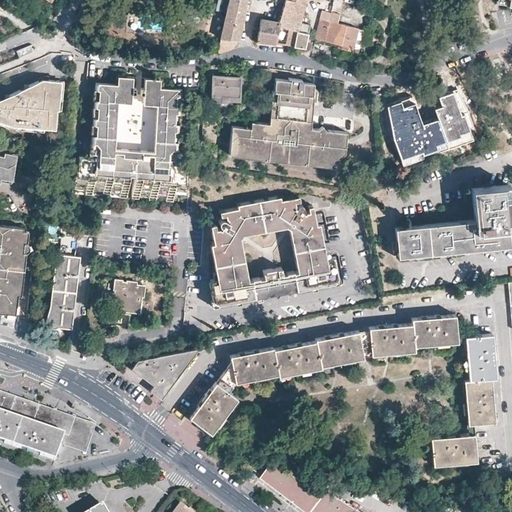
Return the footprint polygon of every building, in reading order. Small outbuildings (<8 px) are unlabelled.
[(227,13),(229,0),(217,0),(215,10),(227,13)] [(229,0),(227,13),(221,37),(236,38),(238,39),(246,0),(229,0)] [(301,12),(304,4),(305,2),(291,0),(284,0),(278,20),(280,21),(279,25),(288,27),(297,29),(299,21),(301,12)] [(332,0),(330,10),(322,9),(315,37),(339,44),(343,45),(343,48),(352,50),(358,27),(332,20),(333,13),(342,4),(342,0),(332,0)] [(322,0),(320,8),(322,9),(330,10),(332,0),(322,0)] [(310,17),(305,13),(301,12),(299,21),(297,29),(293,45),(305,46),(309,24),(310,22),(310,17)] [(257,40),(276,43),(279,25),(280,21),(278,20),(262,18),(257,40)] [(293,45),(297,29),(288,27),(284,44),(285,44),(293,45)] [(236,38),(221,37),(218,52),(219,51),(221,51),(229,49),(231,48),(235,47),(236,38)] [(226,99),(226,98),(226,94),(237,95),(239,95),(240,75),(213,73),(212,99),(226,99)] [(124,81),(125,76),(117,75),(116,84),(120,84),(124,81)] [(151,83),(152,78),(145,78),(144,88),(141,88),(140,94),(144,94),(143,104),(157,105),(152,150),(152,154),(145,153),(145,149),(139,149),(139,152),(126,151),(126,147),(119,147),(119,150),(113,150),(113,146),(117,102),(130,103),(131,93),(135,93),(135,87),(132,87),(132,77),(125,76),(124,81),(120,84),(116,84),(95,82),(93,106),(97,107),(101,111),(100,117),(92,116),(91,124),(95,124),(99,129),(99,134),(90,133),(90,141),(94,142),(98,146),(98,152),(94,152),(93,158),(77,156),(74,184),(80,184),(84,189),(84,191),(84,193),(91,194),(91,192),(92,186),(98,186),(101,191),(101,193),(101,195),(109,195),(109,193),(110,187),(116,187),(119,191),(119,194),(119,196),(126,197),(127,181),(132,181),(130,197),(137,198),(138,196),(138,194),(143,190),(148,191),(148,197),(148,199),(155,199),(155,197),(155,195),(160,192),(166,192),(165,198),(165,201),(173,201),(173,199),(173,197),(177,193),(184,194),(186,167),(168,165),(169,159),(167,159),(167,152),(172,149),(176,149),(177,141),(168,140),(169,135),(173,132),(177,132),(178,124),(170,124),(170,118),(174,115),(179,115),(180,107),(171,106),(172,100),(176,97),(181,97),(181,90),(160,88),(156,88),(151,83)] [(309,127),(314,82),(298,81),(298,78),(290,77),(290,80),(275,78),(270,123),(251,121),(250,127),(232,125),(229,154),(333,166),(334,160),(345,152),(347,131),(327,129),(327,134),(321,133),(318,128),(309,127)] [(58,89),(59,80),(48,79),(44,79),(42,78),(40,79),(28,85),(28,90),(27,91),(24,90),(18,90),(10,94),(9,96),(9,102),(4,101),(0,101),(0,118),(8,119),(8,121),(16,122),(16,123),(25,124),(35,125),(43,126),(55,126),(57,106),(58,98),(58,89)] [(160,79),(152,78),(151,83),(156,88),(160,88),(160,79)] [(411,93),(383,103),(391,124),(419,115),(411,93)] [(180,107),(181,97),(176,97),(172,100),(171,106),(180,107)] [(97,107),(93,106),(92,116),(100,117),(101,111),(97,107)] [(178,124),(179,115),(174,115),(170,118),(170,124),(178,124)] [(468,115),(430,127),(437,149),(475,136),(468,115)] [(91,124),(90,133),(99,134),(99,129),(95,124),(91,124)] [(325,129),(322,125),(318,128),(321,133),(327,134),(327,129),(325,129)] [(177,141),(177,132),(173,132),(169,135),(168,140),(177,141)] [(89,151),(94,152),(98,152),(98,146),(94,142),(90,141),(89,151)] [(17,153),(0,149),(0,174),(12,177),(17,153)] [(175,160),(176,149),(172,149),(167,152),(167,159),(169,159),(175,160)] [(392,164),(390,149),(383,150),(386,165),(392,164)] [(507,184),(472,188),(474,220),(396,227),(398,254),(509,244),(508,228),(511,228),(507,184)] [(333,272),(338,271),(336,263),(335,264),(334,258),(335,258),(334,253),(332,253),(332,251),(325,252),(318,219),(317,219),(317,216),(314,217),(312,204),(329,200),(329,191),(303,188),(280,193),(279,190),(235,200),(236,202),(224,205),(225,213),(227,214),(226,215),(225,214),(224,214),(223,214),(222,214),(221,214),(220,214),(219,215),(219,216),(218,217),(218,218),(219,220),(219,221),(221,222),(220,224),(218,223),(211,224),(213,238),(212,238),(212,241),(210,241),(213,256),(217,255),(217,260),(214,260),(217,274),(210,276),(211,279),(209,280),(210,284),(212,284),(213,289),(212,290),(213,297),(217,296),(218,300),(228,299),(228,296),(230,296),(231,298),(235,297),(234,295),(242,293),(243,295),(270,290),(269,287),(282,284),(283,287),(309,281),(309,279),(317,278),(318,280),(322,279),(321,277),(324,276),(324,278),(334,277),(333,272)] [(8,326),(18,330),(20,316),(21,306),(18,306),(19,296),(16,295),(21,251),(24,252),(24,251),(26,251),(27,251),(27,250),(28,250),(28,249),(29,249),(29,248),(29,247),(29,246),(29,245),(28,245),(28,244),(27,243),(25,243),(24,242),(23,242),(24,230),(24,228),(0,224),(0,312),(2,312),(1,323),(8,326)] [(78,236),(62,234),(52,321),(73,324),(80,258),(75,258),(78,236)] [(16,295),(19,296),(22,296),(27,252),(24,252),(21,251),(16,295)] [(137,302),(142,303),(143,296),(145,296),(146,283),(137,282),(137,279),(127,278),(126,279),(123,278),(123,277),(115,276),(113,288),(114,289),(114,291),(113,291),(112,297),(117,298),(117,302),(116,302),(115,302),(115,303),(114,303),(114,304),(114,305),(114,306),(114,307),(115,307),(116,307),(117,307),(118,307),(119,307),(120,306),(120,305),(124,305),(124,309),(132,310),(133,305),(137,302)] [(141,311),(142,303),(137,302),(133,305),(132,310),(141,311)] [(369,326),(369,327),(372,354),(373,353),(373,352),(384,351),(384,352),(394,351),(394,350),(405,349),(406,351),(415,350),(415,344),(427,343),(427,344),(438,343),(438,342),(449,341),(450,342),(458,341),(457,336),(455,314),(440,315),(439,315),(420,316),(420,317),(411,317),(412,322),(397,324),(396,323),(377,325),(377,326),(369,326)] [(369,327),(359,329),(364,354),(372,354),(369,327)] [(364,354),(359,329),(343,333),(342,332),(325,336),(324,337),(315,338),(315,340),(301,343),(300,342),(281,346),(281,347),(273,349),(272,347),(257,350),(256,349),(238,352),(238,353),(230,355),(231,362),(218,378),(216,380),(210,388),(209,388),(204,395),(207,396),(200,405),(199,404),(189,416),(193,419),(206,429),(212,433),(217,425),(216,425),(224,415),(225,416),(233,406),(232,404),(236,398),(238,399),(239,398),(229,391),(236,382),(237,383),(238,382),(237,381),(248,379),(249,379),(258,378),(257,377),(269,375),(269,376),(278,374),(278,376),(280,375),(280,374),(290,372),(290,373),(302,371),(302,370),(313,368),(313,369),(322,367),(322,363),(333,361),(333,362),(345,360),(344,359),(355,357),(356,358),(364,356),(364,354)] [(493,332),(467,335),(467,340),(467,346),(466,346),(467,358),(468,358),(469,370),(468,370),(469,378),(464,378),(464,380),(465,380),(466,391),(465,391),(466,401),(467,402),(468,414),(467,414),(468,423),(474,422),(495,421),(494,404),(493,386),(492,385),(491,377),(497,376),(495,363),(496,362),(495,344),(494,344),(493,332)] [(138,359),(132,367),(139,373),(142,375),(143,373),(155,383),(150,389),(162,397),(200,347),(138,359)] [(0,441),(55,460),(60,445),(64,435),(68,437),(74,422),(62,418),(64,414),(57,411),(37,404),(33,403),(31,407),(15,401),(0,395),(0,441)] [(64,435),(60,445),(85,454),(95,425),(87,422),(64,414),(62,418),(74,422),(68,437),(64,435)] [(475,432),(469,433),(460,433),(459,433),(441,434),(441,435),(431,436),(433,463),(435,462),(445,461),(445,462),(457,461),(458,460),(467,459),(468,460),(477,459),(475,432)] [(363,511),(325,489),(322,492),(274,463),(264,475),(285,491),(300,503),(312,511),(363,511)]
